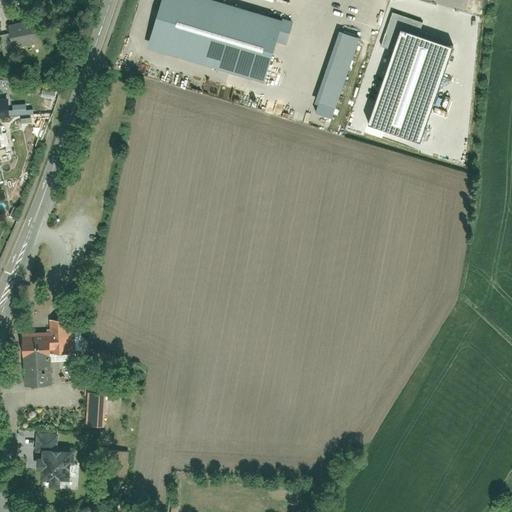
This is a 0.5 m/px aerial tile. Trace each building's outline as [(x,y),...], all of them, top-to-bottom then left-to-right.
[(264,80),(281,18),(217,0),(160,0),(147,48),(264,80)] [(382,46),(393,49),(368,121),(421,141),(454,45),(418,33),(423,21),(391,12),(382,46)] [(7,24),(13,48),(41,42),(35,17),(7,24)] [(314,112),(332,118),(360,36),(342,30),(314,112)] [(0,114),(10,114),(7,96),(0,96),(0,114)] [(49,330),(50,351),(79,350),(77,318),(49,319),(49,330)] [(22,331),(23,382),(51,381),(50,351),(49,330),(22,331)] [(106,390),(87,389),(85,423),(104,424),(106,390)] [(41,446),(55,447),(56,430),(37,430),(36,449),(41,449),(41,446)] [(59,477),(68,477),(69,447),(55,447),(41,446),(41,449),(41,455),(36,454),(35,466),(40,467),(40,476),(48,476),(48,483),(58,483),(59,477)]
